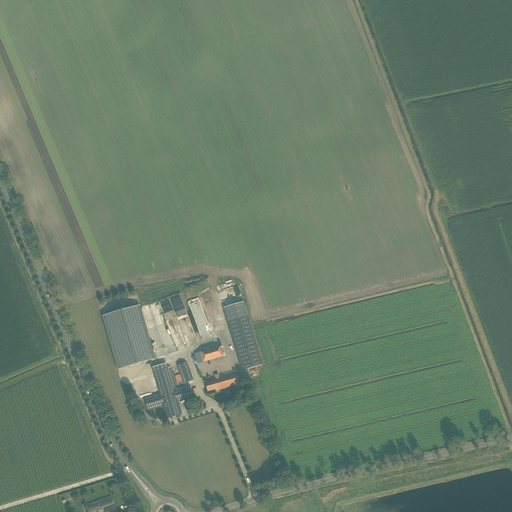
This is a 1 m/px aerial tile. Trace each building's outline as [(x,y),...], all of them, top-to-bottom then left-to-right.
[(223,282),(225,287),(239,283),(238,278),(223,282)] [(156,361),(144,306),(105,315),(117,369),(156,361)] [(228,322),(242,371),(262,365),(247,316),(228,322)] [(194,361),(195,365),(223,356),(220,346),(194,354),(196,361),(194,361)] [(177,365),(180,374),(182,381),(184,384),(193,381),(186,362),(185,362),(177,365)] [(173,389),(166,364),(152,368),(160,393),(143,398),(147,411),(162,406),(166,419),(181,415),(178,402),(193,397),(189,384),(173,389)] [(213,381),(205,383),(206,387),(207,392),(216,389),(216,391),(240,384),(238,379),(236,373),(219,378),(215,379),(213,380),(213,381)] [(116,511),(115,506),(110,507),(109,506),(114,504),(111,496),(87,504),(89,511),(92,511),(106,507),(106,508),(104,509),(105,511),(116,511)]
